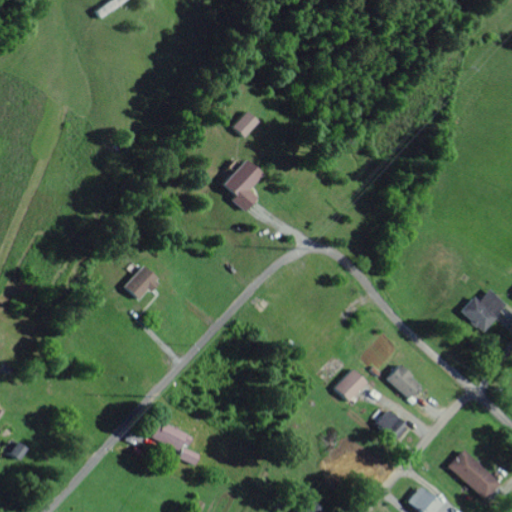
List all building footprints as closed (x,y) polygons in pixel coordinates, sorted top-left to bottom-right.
[(230,127),(240,139),(254,126),(244,115),(230,127)] [(217,189),(242,212),(253,201),(244,192),(258,178),(241,162),(217,189)] [(155,284),(139,268),(120,289),(135,304),(155,284)] [(479,335),(504,309),(487,292),(475,305),(470,299),(457,314),(479,335)] [(383,382),(405,402),(417,389),(396,368),(383,382)] [(331,391),(345,405),(363,385),(349,372),(331,391)] [(391,445),(403,431),(384,413),(372,427),(391,445)] [(148,440),(186,458),(188,453),(181,450),(187,438),(156,423),(148,440)] [(14,463),(19,451),(10,447),(5,459),(14,463)] [(496,486),(460,452),(444,468),(480,503),(496,486)] [(334,473),(353,491),(367,476),(348,458),(334,473)] [(404,504),(412,511),(433,511),(438,507),(417,489),(404,504)] [(298,511),(320,511),(308,501),(298,511)]
